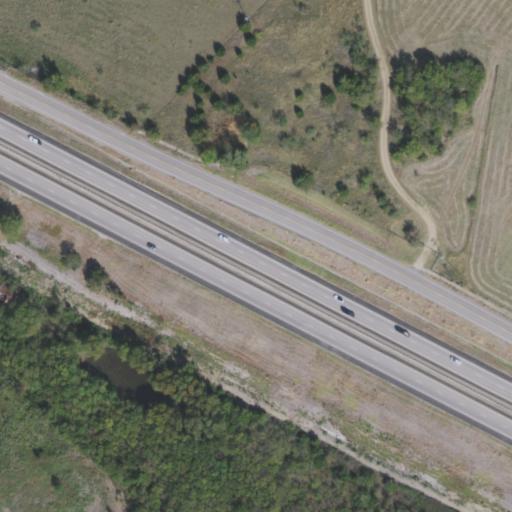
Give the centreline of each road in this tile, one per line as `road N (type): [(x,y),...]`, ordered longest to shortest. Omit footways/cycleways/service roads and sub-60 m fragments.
road 1 (motorway): [(511,391),(0,124)]
road 2 (motorway): [(0,164),(511,429)]
road 3 (tertiary): [(0,81),(511,332)]
